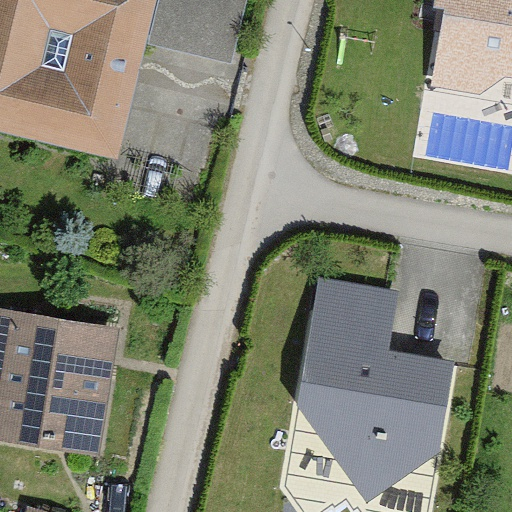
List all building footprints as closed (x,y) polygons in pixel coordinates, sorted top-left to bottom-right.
[(146,44),(156,0),(0,0),(0,135),(116,164),(146,44)] [(156,0),(146,44),(225,63),(240,0),(156,0)] [(434,88),(490,99),(510,77),(511,77),(511,0),(436,0),(435,7),(448,10),(434,88)] [(318,282),(300,405),(364,504),(442,454),(456,363),(389,353),(398,294),(318,282)] [(0,441),(99,454),(116,327),(0,311),(0,441)]
